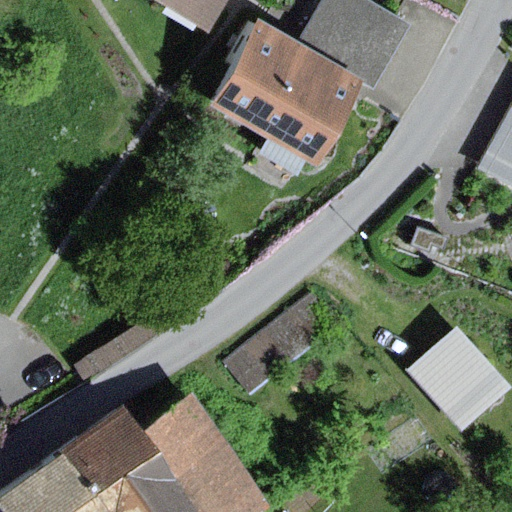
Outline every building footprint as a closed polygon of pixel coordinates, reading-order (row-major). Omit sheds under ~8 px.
[(150,0),(188,21),(199,0),(150,0)] [(363,0),(305,0),(285,35),(365,80),(399,21),(363,0)] [(345,79),(244,21),(197,104),(298,161),(345,79)] [(511,126),(487,172),(511,185),(511,126)] [(407,224),(400,242),(419,249),(422,241),(431,244),(435,235),(407,224)] [(308,293),(223,363),(248,393),(333,323),(308,293)] [(155,312),(72,367),(84,384),(166,330),(155,312)] [(455,325),(406,368),(460,430),(510,387),(455,325)] [(126,416),(57,462),(94,511),(251,511),(266,502),(189,395),(134,430),(126,416)] [(94,511),(57,462),(0,505),(0,511),(94,511)]
